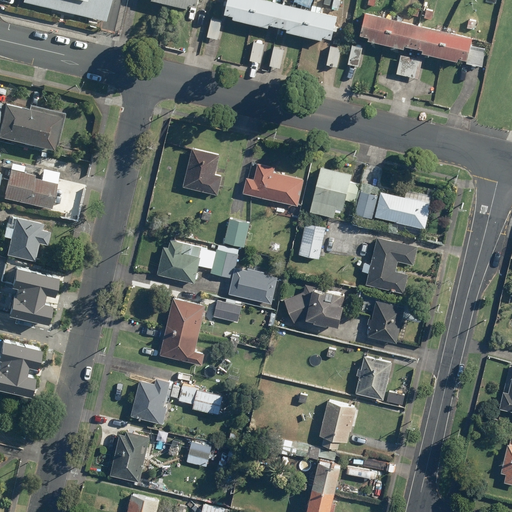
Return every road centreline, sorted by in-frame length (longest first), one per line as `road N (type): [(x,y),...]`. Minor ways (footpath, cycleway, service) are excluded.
road 1 (residential): [(145,73),(42,511)]
road 2 (unclassified): [(501,160),(145,73)]
road 3 (residential): [(416,511),(501,160)]
road 4 (unclassified): [(145,73),(0,39)]
